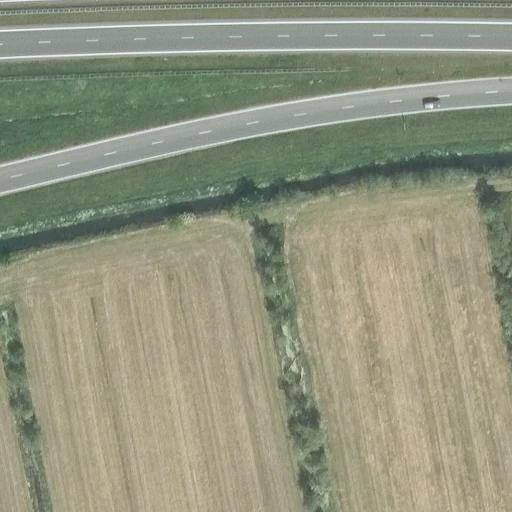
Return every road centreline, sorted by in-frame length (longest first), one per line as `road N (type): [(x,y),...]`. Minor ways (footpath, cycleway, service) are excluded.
road 1 (trunk): [(0,182),(298,117),(511,93)]
road 2 (trunk): [(0,43),(511,37)]
